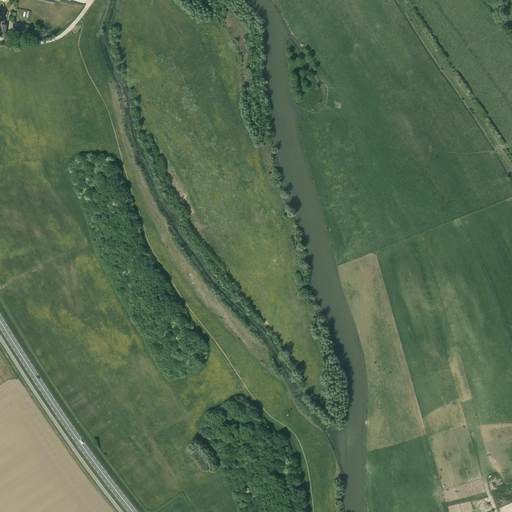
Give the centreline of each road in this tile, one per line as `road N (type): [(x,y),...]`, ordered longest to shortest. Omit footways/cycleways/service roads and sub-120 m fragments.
road 1 (primary): [(133,511),(0,319)]
road 2 (track): [(511,171),(402,0)]
